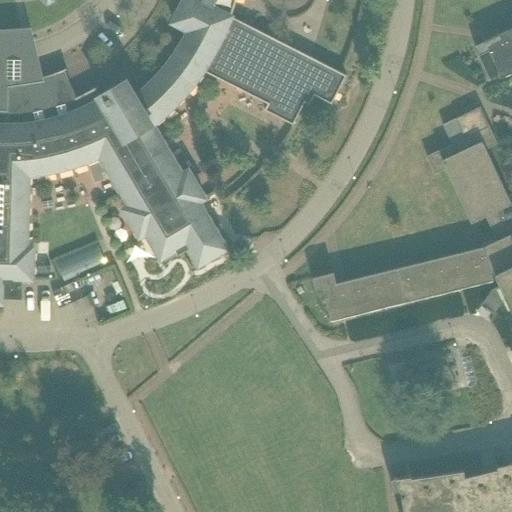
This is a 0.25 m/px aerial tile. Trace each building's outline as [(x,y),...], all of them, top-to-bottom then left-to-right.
[(0,303),(2,304),(3,304),(3,284),(14,285),(14,279),(32,280),(32,278),(33,248),(27,248),(28,175),(29,175),(43,173),(58,170),(72,167),(86,162),(100,156),(130,206),(123,210),(140,237),(146,234),(161,259),(176,250),(179,255),(189,249),(199,266),(226,249),(205,213),(201,215),(195,205),(198,202),(205,199),(204,197),(188,171),(182,175),(153,125),(164,116),(175,105),(185,95),(194,83),(203,71),(268,104),(265,111),(266,111),(293,125),(305,102),(309,105),(314,95),(332,104),(346,76),(234,18),(231,17),(236,3),(236,0),(184,0),(173,23),(189,32),(184,42),(177,53),(169,64),(161,73),(156,79),(152,83),(140,94),(136,97),(126,81),(102,95),(99,97),(95,90),(99,88),(98,87),(95,89),(75,98),(69,84),(64,71),(67,70),(66,69),(54,74),(43,77),(40,78),(28,81),(21,82),(21,78),(7,77),(7,83),(0,82),(0,83),(6,84),(6,97),(6,108),(3,108),(0,108),(0,303)] [(333,273),(312,278),(315,290),(323,288),(331,320),(494,281),(492,274),(496,272),(502,285),(494,289),(499,299),(506,296),(511,309),(511,28),(474,46),(479,56),(489,51),(502,78),(511,73),(511,194),(508,197),(486,151),(498,146),(487,122),(480,107),(456,119),(443,125),(452,144),(426,157),(434,174),(446,168),(472,223),(486,216),(497,241),(485,247),(336,284),(333,273)] [(111,270),(101,274),(106,284),(116,280),(111,270)] [(113,293),(106,296),(109,304),(116,301),(113,293)] [(412,477),(392,479),(394,492),(401,491),(404,511),(494,511),(500,511),(511,511),(511,463),(497,467),(498,469),(465,477),(464,471),(412,478),(412,477)]
